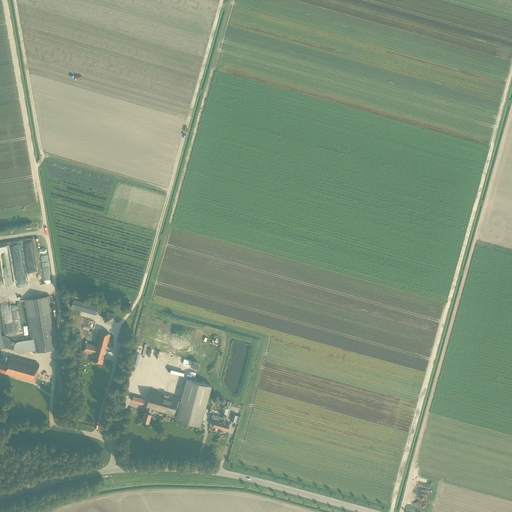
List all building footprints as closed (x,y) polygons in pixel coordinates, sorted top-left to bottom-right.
[(21,353),(33,351),(33,352),(58,348),(49,295),(24,300),(31,339),(29,339),(21,341),(20,341),(19,341),(18,341),(17,342),(16,342),(15,343),(15,344),(14,344),(14,345),(14,346),(14,347),(14,348),(14,349),(15,350),(15,351),(16,351),(16,352),(17,352),(18,352),(18,353),(19,353),(20,353),(21,353)] [(95,314),(97,306),(73,299),(71,307),(95,314)] [(112,324),(114,316),(114,313),(107,311),(104,322),(112,324)] [(125,344),(129,329),(122,326),(118,342),(125,344)] [(102,363),(110,333),(100,331),(96,345),(85,342),(83,351),(94,354),(92,360),(102,363)] [(0,333),(0,346),(11,344),(14,346),(14,345),(14,344),(15,344),(15,343),(4,336),(1,336),(0,333)] [(34,381),(39,364),(8,356),(6,365),(0,363),(0,370),(4,372),(4,373),(34,381)] [(59,392),(70,390),(65,360),(55,361),(59,392)] [(151,409),(176,415),(175,418),(200,425),(211,385),(186,379),(181,399),(150,390),(146,407),(147,407),(146,412),(145,412),(142,421),(148,422),(151,414),(150,413),(151,409)] [(224,421),(226,415),(227,411),(225,411),(223,417),(220,428),(227,430),(229,423),(224,421)] [(220,428),(223,417),(212,414),(209,424),(213,425),(212,426),(220,428)] [(232,414),(230,421),(236,422),(236,421),(238,422),(240,416),(232,414)]
